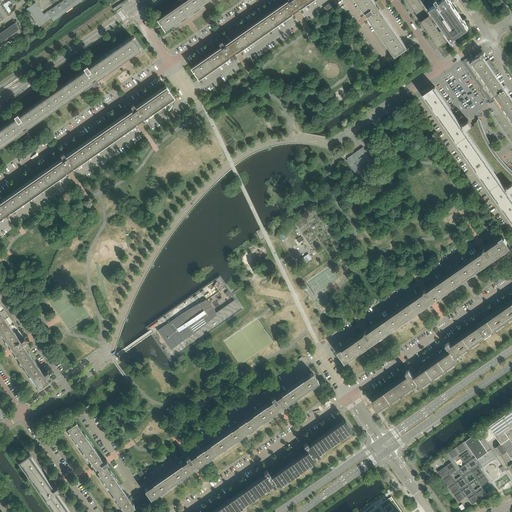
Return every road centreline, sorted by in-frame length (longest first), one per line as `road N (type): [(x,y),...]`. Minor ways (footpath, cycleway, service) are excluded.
road 1 (residential): [(0,182),(170,63)]
road 2 (residential): [(182,511),(349,395)]
road 3 (residential): [(349,395),(511,282)]
road 4 (residential): [(21,413),(95,366),(92,360),(27,404)]
road 5 (secondary): [(511,349),(383,439)]
road 6 (secondary): [(390,449),(511,365)]
road 7 (tertiary): [(30,79),(133,8)]
road 8 (residential): [(90,511),(21,413)]
